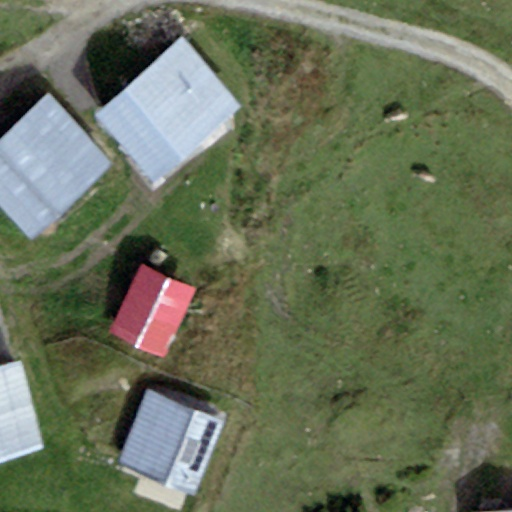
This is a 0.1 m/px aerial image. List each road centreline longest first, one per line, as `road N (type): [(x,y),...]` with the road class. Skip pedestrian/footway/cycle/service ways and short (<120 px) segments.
road 1 (track): [(511,92),(447,50),(283,6),(212,193),(189,215)]
road 2 (track): [(127,0),(31,54),(0,61)]
